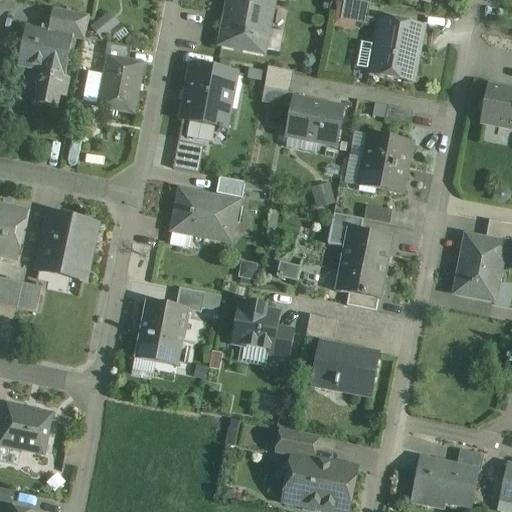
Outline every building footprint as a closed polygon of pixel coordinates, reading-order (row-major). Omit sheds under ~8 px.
[(272,0),(232,0),(227,27),(224,26),(220,47),(266,56),(276,2),(277,1),(272,0)] [(373,5),(347,0),(346,0),(342,22),(369,27),(373,5)] [(77,15),(53,10),(50,25),(74,30),(77,15)] [(109,11),(91,26),(103,42),(122,26),(109,11)] [(89,18),(77,15),(74,30),(50,25),(48,33),(73,38),(72,40),(84,41),(89,18)] [(427,29),(382,20),(371,75),(415,85),(427,29)] [(48,33),(25,28),(17,69),(39,73),(33,105),(58,109),(64,78),(65,78),(72,40),(73,38),(48,33)] [(132,49),(108,44),(105,58),(107,58),(129,63),(132,49)] [(129,63),(107,58),(97,108),(135,115),(145,66),(129,63)] [(228,72),(189,66),(180,121),(228,129),(231,110),(222,109),(228,72)] [(293,73),(269,69),(265,90),(289,95),(293,73)] [(511,93),(490,89),(483,126),(511,132),(511,93)] [(344,111),(294,101),(289,129),(318,135),(317,144),(337,148),(344,111)] [(415,113),(389,108),(386,122),(413,127),(415,113)] [(415,146),(371,138),(366,163),(410,171),(415,146)] [(205,148),(179,143),(174,169),(200,175),(205,148)] [(410,171),(366,163),(361,189),(404,197),(410,171)] [(247,184),(221,179),(218,194),(244,199),(247,184)] [(310,187),(315,206),(334,201),(329,183),(310,187)] [(211,203),(182,196),(173,231),(231,244),(240,205),(211,199),(211,203)] [(26,212),(0,206),(0,259),(15,263),(26,212)] [(394,213),(370,208),(367,222),(391,227),(394,213)] [(366,222),(335,216),(332,230),(348,233),(349,229),(363,232),(366,222)] [(97,227),(50,217),(38,272),(85,282),(97,227)] [(511,226),(489,222),(485,241),(506,245),(507,241),(511,241),(511,226)] [(363,232),(349,229),(348,233),(336,293),(350,296),(380,302),(381,302),(394,239),(363,232)] [(485,241),(467,238),(456,295),(495,303),(506,245),(485,241)] [(22,285),(0,280),(0,306),(17,310),(22,285)] [(42,289),(22,285),(17,310),(37,314),(42,289)] [(207,294),(181,289),(177,307),(191,310),(191,312),(202,315),(207,294)] [(380,302),(350,296),(348,307),(378,313),(380,302)] [(177,307),(148,301),(136,360),(138,361),(139,355),(177,363),(176,369),(179,369),(191,312),(191,310),(177,307)] [(266,309),(248,305),(247,311),(239,310),(233,345),(269,352),(271,353),(276,329),(278,317),(265,315),(266,309)] [(339,322),(311,316),(307,337),(335,342),(339,322)] [(294,332),(276,329),(271,353),(269,352),(268,356),(289,360),(294,332)] [(378,356),(322,344),(314,386),(370,397),(378,356)] [(53,416),(8,406),(1,435),(0,440),(0,447),(44,457),(53,416)] [(317,439),(281,431),(276,456),(293,459),(293,458),(312,462),(317,439)] [(485,458),(460,452),(457,467),(479,473),(479,474),(482,474),(485,458)] [(312,462),(293,458),(293,459),(293,460),(299,462),(294,484),(287,489),(284,503),(328,511),(347,511),(355,471),(312,462)] [(457,467),(422,460),(413,497),(471,510),(479,474),(479,473),(457,467)] [(511,467),(509,467),(501,501),(511,502),(511,467)] [(12,494),(0,491),(0,506),(9,509),(12,494)]
